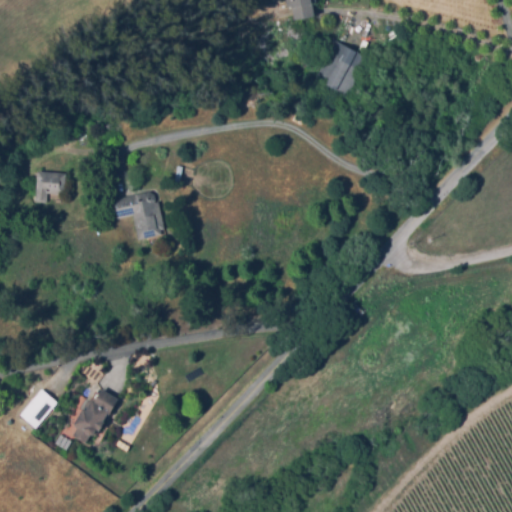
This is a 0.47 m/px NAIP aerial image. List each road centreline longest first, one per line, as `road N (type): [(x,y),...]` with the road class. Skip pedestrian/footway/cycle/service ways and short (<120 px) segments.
road 1 (residential): [(511,124),(138,511)]
road 2 (residential): [(399,249),(408,264),(431,270),(511,254)]
